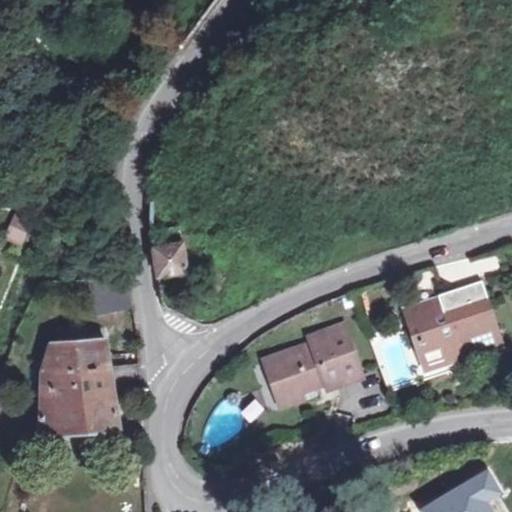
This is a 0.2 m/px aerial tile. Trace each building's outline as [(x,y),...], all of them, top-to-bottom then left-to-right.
[(148,203),(152,242),(160,279),(188,277),(178,213),(148,203)] [(24,248),(31,224),(12,218),(5,243),(24,248)] [(127,280),(92,280),(95,306),(131,305),(127,280)] [(410,341),(417,345),(426,372),(446,365),(456,345),(475,354),(497,346),(484,308),(488,306),(480,284),(457,293),(447,316),(441,313),(438,306),(406,318),(409,327),(415,329),(410,341)] [(341,335),(308,348),(310,354),(266,370),(280,410),(359,382),(341,335)] [(108,388),(104,368),(99,340),(45,342),(39,364),(37,428),(114,426),(108,388)] [(108,358),(109,368),(138,368),(137,357),(108,358)] [(109,368),(104,368),(108,388),(138,386),(138,368),(109,368)] [(239,407),(243,404),(244,403),(232,391),(228,397),(228,403),(233,407),(239,407)]
